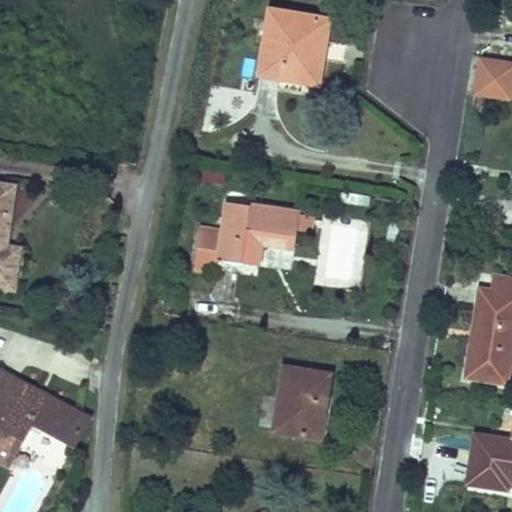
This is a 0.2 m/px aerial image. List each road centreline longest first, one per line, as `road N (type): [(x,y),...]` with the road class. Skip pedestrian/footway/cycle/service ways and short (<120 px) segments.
road 1 (residential): [(102,511),(113,367),(188,0)]
road 2 (residential): [(387,511),(468,0)]
